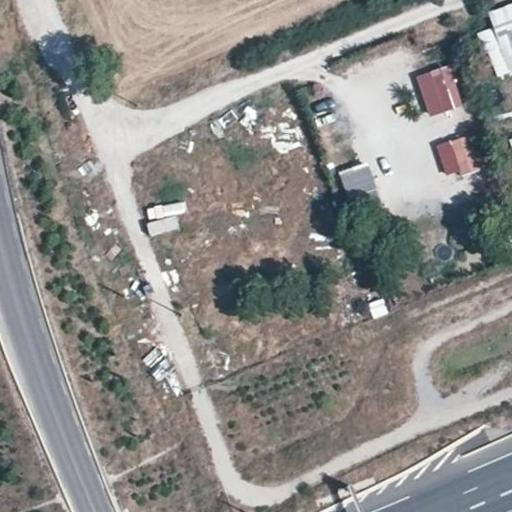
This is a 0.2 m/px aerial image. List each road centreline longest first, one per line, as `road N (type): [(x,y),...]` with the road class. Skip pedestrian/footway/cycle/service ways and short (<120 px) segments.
road 1 (track): [(447,0),(106,141),(47,0)]
road 2 (tertiary): [(95,511),(39,371),(0,239)]
